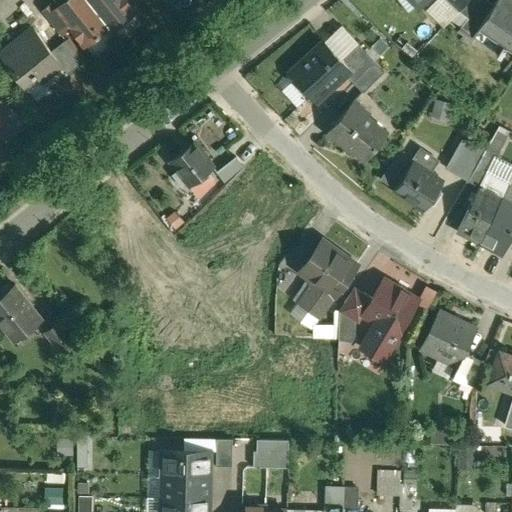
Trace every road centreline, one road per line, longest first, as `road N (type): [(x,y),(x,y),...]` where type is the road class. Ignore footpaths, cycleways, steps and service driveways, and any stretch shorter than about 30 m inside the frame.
road 1 (residential): [(511,295),(400,238),(348,200),(214,66)]
road 2 (residential): [(214,66),(0,238)]
